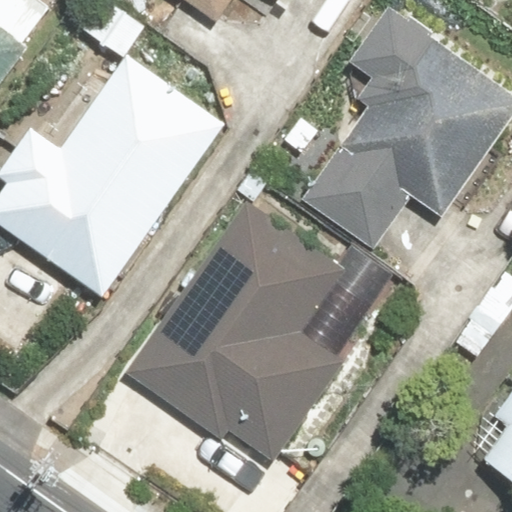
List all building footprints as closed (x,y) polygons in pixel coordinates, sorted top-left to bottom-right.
[(0,0),(0,96),(68,8),(58,0),(0,0)] [(145,24),(113,0),(99,0),(79,26),(119,57),(145,24)] [(195,0),(224,20),(238,0),(195,0)] [(451,212),(511,121),(511,79),(396,2),(360,55),(381,70),(365,93),(377,101),(311,199),(382,246),(420,190),(451,212)] [(0,219),(110,296),(232,122),(132,52),(68,144),(38,122),(0,176),(0,219)] [(355,263),(252,195),(133,372),(228,435),(234,425),(284,459),(354,355),(312,327),(355,263)] [(511,404),(481,453),(511,473),(511,404)]
